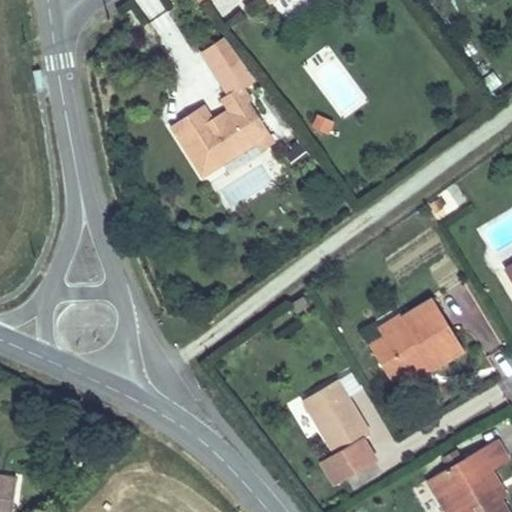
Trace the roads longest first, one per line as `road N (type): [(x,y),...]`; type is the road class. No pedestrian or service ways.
road 1 (tertiary): [(23,346),(170,411)]
road 2 (tertiary): [(124,292),(72,146)]
road 3 (tertiary): [(72,146),(69,240),(46,294)]
road 4 (tertiary): [(72,146),(47,1)]
road 5 (tertiary): [(170,411),(269,511)]
road 6 (tertiary): [(170,411),(124,292)]
